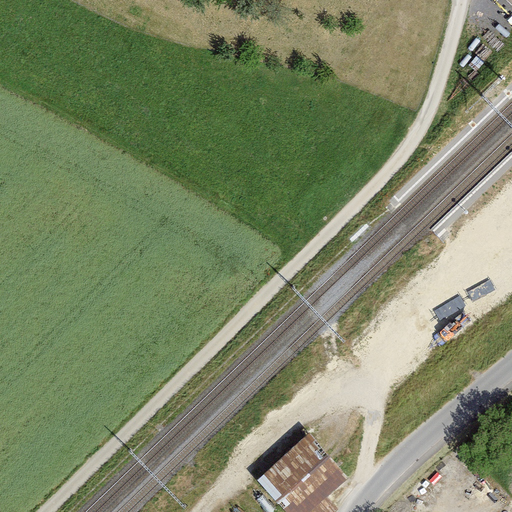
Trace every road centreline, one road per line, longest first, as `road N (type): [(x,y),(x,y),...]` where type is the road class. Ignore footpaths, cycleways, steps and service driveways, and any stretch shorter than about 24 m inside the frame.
road 1 (track): [(43,511),(404,151),(438,81),(457,0)]
road 2 (residential): [(358,511),(405,453),(511,356)]
